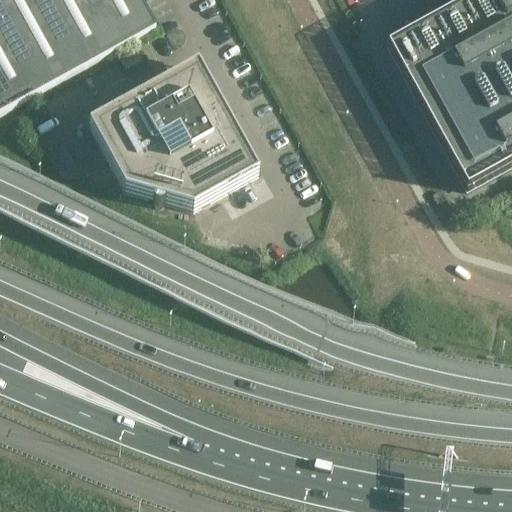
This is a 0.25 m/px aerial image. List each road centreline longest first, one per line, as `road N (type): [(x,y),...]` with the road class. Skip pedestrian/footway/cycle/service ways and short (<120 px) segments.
road 1 (motorway): [(511,394),(323,349),(0,203)]
road 2 (motorway): [(511,436),(387,422),(221,381),(0,287)]
road 3 (motorway): [(437,511),(304,489),(189,453)]
road 4 (motorway): [(0,429),(214,511)]
road 5 (motorway): [(189,453),(0,339)]
road 6 (motorway): [(189,453),(0,380)]
